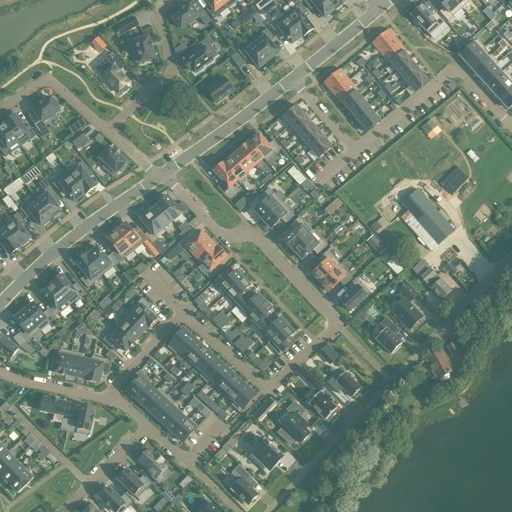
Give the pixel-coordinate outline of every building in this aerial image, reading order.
[(206,10),(213,19),(228,8),(221,0),(206,0),(211,6),(206,10)] [(325,18),(335,10),(326,0),(304,0),(304,1),(311,10),(316,7),(325,18)] [(326,0),(335,10),(344,3),(342,0),(326,0)] [(437,0),(444,8),(440,12),(448,22),(462,9),(453,0),(437,0)] [(453,0),(462,9),(471,0),(453,0)] [(300,3),(285,15),(302,36),(303,36),(304,37),(313,29),(303,16),(308,12),(300,3)] [(180,12),(173,18),(181,29),(188,24),(189,26),(199,18),(197,15),(198,15),(190,4),(186,7),(179,12),(180,12)] [(421,6),(411,15),(416,20),(414,21),(420,28),(422,27),(430,35),(444,22),(436,13),(431,17),(421,6)] [(253,7),(237,19),(242,25),(257,13),(253,7)] [(198,15),(197,15),(199,18),(206,26),(211,21),(203,10),(198,15)] [(270,26),(278,36),(283,32),(292,44),(302,36),(285,15),(270,26)] [(135,18),(123,25),(127,31),(139,25),(135,18)] [(267,29),(253,40),(269,61),(279,53),(270,42),(275,38),(267,29)] [(381,54),(398,41),(389,30),(372,43),(381,54)] [(99,37),(92,44),(94,47),(102,40),(99,37)] [(148,37),(130,42),(136,64),(144,61),(144,63),(152,61),(151,59),(154,59),(152,50),(150,42),(148,37)] [(212,44),(207,38),(197,46),(201,52),(194,57),(185,64),(189,70),(191,68),(194,73),(196,72),(197,73),(203,69),(202,67),(206,64),(207,66),(213,61),(212,59),(217,55),(210,46),(212,44)] [(462,39),(458,44),(462,48),(466,44),(462,39)] [(259,68),(269,61),(253,40),(238,51),(245,61),(250,57),(259,68)] [(478,40),(460,56),(467,64),(481,51),(485,48),(478,40)] [(391,63),(405,52),(406,51),(398,41),(381,54),(390,65),(391,64),(391,63)] [(180,55),(189,48),(184,43),(176,49),(180,55)] [(481,51),(467,64),(474,71),(488,58),(481,51)] [(397,71),(411,59),(405,52),(391,63),(391,64),(397,71)] [(100,72),(99,73),(117,93),(120,91),(120,90),(122,92),(127,87),(126,86),(127,85),(126,85),(129,82),(119,71),(124,67),(112,53),(107,58),(111,63),(100,72)] [(245,64),(237,53),(231,58),(239,68),(245,64)] [(488,58),(474,71),(481,79),(495,66),(499,63),(491,55),(488,58)] [(403,78),(417,67),(411,59),(397,71),(403,78)] [(495,66),(481,79),(487,86),(502,73),(501,73),(495,66)] [(409,86),(423,74),(417,67),(403,78),(409,86)] [(333,94),(349,80),(341,70),(324,83),(333,94)] [(502,73),(487,86),(494,94),(511,77),(505,70),(501,73),(502,73)] [(429,82),(423,74),(409,86),(415,93),(429,82)] [(234,90),(224,77),(207,91),(209,93),(214,101),(216,103),(234,90)] [(511,77),(494,94),(501,101),(511,91),(511,77)] [(342,103),(356,91),(357,92),(358,91),(349,80),(333,94),(341,104),(343,103),(342,103)] [(348,110),(362,99),(357,92),(356,91),(342,103),(343,103),(348,110)] [(511,91),(501,101),(508,109),(511,105),(511,91)] [(38,117),(32,121),(44,138),(50,134),(43,123),(61,111),(57,106),(59,105),(54,99),(53,100),(51,98),(49,99),(48,97),(45,100),(46,101),(33,110),(35,112),(38,117)] [(354,118),(368,106),(362,99),(348,110),(354,118)] [(290,126),(304,114),(296,105),(283,117),(290,126)] [(361,125),(375,114),(368,106),(354,118),(361,125)] [(297,134),(311,122),(304,114),(290,126),(297,134)] [(367,133),(381,121),(375,114),(361,125),(367,133)] [(15,115),(5,122),(6,123),(5,124),(21,146),(37,135),(30,126),(25,129),(15,115)] [(83,119),(78,122),(83,128),(87,125),(83,119)] [(432,119),(421,128),(431,140),(441,131),(432,119)] [(304,142),(318,130),(311,122),(297,134),(304,142)] [(5,124),(0,127),(0,138),(4,144),(0,146),(0,149),(6,157),(21,146),(5,124)] [(311,150),(325,138),(318,130),(304,142),(311,150)] [(81,132),(71,140),(78,149),(88,141),(81,132)] [(259,134),(250,142),(264,158),(263,159),(267,162),(281,150),(273,141),(268,145),(259,134)] [(332,147),(325,138),(311,150),(319,159),(332,147)] [(264,158),(250,142),(246,145),(241,149),(255,166),(263,159),(264,158)] [(109,148),(100,159),(106,164),(103,168),(113,177),(118,171),(120,172),(125,166),(124,165),(126,163),(109,148)] [(255,166),(241,149),(241,150),(232,157),(247,173),(255,166)] [(250,177),(247,173),(232,157),(224,164),(238,181),(241,185),(241,184),(250,177)] [(83,161),(68,172),(85,194),(86,195),(96,187),(89,178),(85,174),(90,170),(83,161)] [(238,181),(224,164),(224,163),(223,163),(223,164),(214,171),(223,182),(219,186),(224,192),(238,181)] [(36,167),(22,178),(27,185),(41,174),(36,167)] [(288,172),(293,177),(299,172),(294,167),(288,172)] [(457,167),(440,183),(451,195),(468,178),(457,167)] [(68,172),(53,184),(60,193),(65,190),(74,202),(85,194),(68,172)] [(306,180),(299,172),(293,177),(301,185),(306,180)] [(20,178),(12,185),(16,190),(24,184),(20,178)] [(12,185),(4,191),(8,196),(16,190),(12,185)] [(50,186),(35,198),(51,218),(53,217),(54,218),(60,213),(59,212),(61,211),(55,204),(52,199),(57,196),(50,186)] [(263,220),(282,202),(269,188),(260,196),(265,201),(255,211),(256,213),(255,214),(260,220),(262,219),(263,220)] [(315,190),(310,195),(314,199),(319,195),(315,190)] [(409,211),(401,217),(431,251),(439,245),(444,240),(449,236),(454,231),(446,222),(450,219),(441,209),(438,212),(418,190),(402,203),(409,211)] [(158,204),(173,221),(186,210),(181,204),(176,207),(167,196),(158,204)] [(35,198),(20,209),(28,218),(32,215),(41,226),(43,225),(44,226),(50,221),(49,220),(51,218),(35,198)] [(331,215),(343,203),(338,198),(325,209),(331,215)] [(286,224),(295,216),(282,202),(263,220),(264,221),(263,222),(268,228),(269,227),(271,229),(281,219),(286,224)] [(164,229),(173,221),(158,204),(159,205),(150,212),(164,229)] [(145,235),(149,240),(152,244),(158,239),(155,236),(164,229),(150,212),(141,220),(150,231),(145,235)] [(15,218),(5,226),(20,246),(22,245),(23,246),(29,241),(28,240),(30,238),(21,226),(26,222),(18,213),(13,216),(15,218)] [(293,250),(313,231),(305,222),(304,223),(299,217),(290,226),(295,231),(284,241),(292,250),(293,249),(293,250)] [(383,217),(377,222),(380,226),(383,229),(389,225),(383,217)] [(377,222),(371,227),(374,231),(380,226),(377,222)] [(117,231),(135,252),(149,240),(145,235),(141,230),(135,235),(126,224),(124,225),(123,224),(117,229),(118,230),(117,231)] [(0,241),(0,242),(10,255),(20,247),(19,247),(20,246),(5,226),(0,229),(0,241)] [(189,227),(182,233),(186,237),(193,231),(189,227)] [(117,250),(112,254),(120,264),(135,252),(117,231),(116,232),(115,231),(108,236),(110,237),(108,239),(117,250)] [(317,255),(328,245),(323,240),(322,241),(313,231),(293,250),(302,259),(313,250),(317,255)] [(192,257),(210,241),(209,239),(210,238),(205,232),(203,234),(202,232),(191,242),(186,237),(178,245),(190,259),(191,259),(193,257),(192,257)] [(217,249),(210,241),(192,257),(193,257),(200,266),(202,264),(217,249)] [(382,245),(376,251),(380,255),(385,249),(382,245)] [(164,246),(158,251),(161,255),(167,250),(164,246)] [(120,264),(112,254),(106,258),(97,247),(95,249),(94,248),(88,253),(89,254),(87,256),(104,276),(114,268),(115,269),(120,264)] [(218,248),(217,249),(202,264),(210,272),(206,275),(211,281),(220,273),(215,267),(226,257),(218,248)] [(321,283),(340,265),(327,251),(319,259),(323,264),(313,274),(314,276),(313,277),(319,283),(320,282),(321,283)] [(104,276),(87,256),(86,256),(86,255),(76,263),(86,275),(81,280),(89,290),(94,285),(104,276)] [(413,270),(442,301),(452,291),(423,260),(413,270)] [(458,271),(450,263),(442,270),(447,275),(450,272),(453,276),(458,271)] [(398,275),(404,269),(399,264),(392,270),(398,275)] [(344,287),(353,279),(340,265),(321,283),(322,284),(321,285),(326,291),(327,290),(329,291),(339,282),(344,287)] [(214,282),(226,295),(243,278),(236,271),(232,275),(228,270),(214,282)] [(122,277),(129,284),(133,280),(125,273),(122,277)] [(53,284),(70,305),(80,297),(79,297),(85,292),(77,283),(72,287),(62,275),(52,283),(53,284)] [(226,295),(237,306),(250,294),(246,290),(250,286),(243,278),(226,295)] [(350,311),(370,293),(357,278),(348,286),(353,291),(341,302),(350,311)] [(46,308),(48,310),(54,317),(59,313),(60,314),(70,305),(53,284),(43,293),(52,304),(46,308)] [(405,285),(400,290),(412,301),(417,296),(405,285)] [(250,294),(237,306),(248,319),(250,317),(265,302),(258,295),(254,299),(250,294)] [(148,327),(148,328),(149,328),(157,319),(147,310),(151,306),(142,298),(130,311),(132,313),(148,327)] [(404,299),(392,311),(411,330),(423,317),(404,299)] [(104,301),(100,305),(105,310),(109,306),(104,301)] [(267,303),(265,302),(250,317),(260,328),(261,329),(272,318),(268,314),(272,310),(271,308),(272,307),(268,302),(267,303)] [(25,310),(24,311),(41,331),(55,319),(54,317),(48,310),(42,314),(33,303),(32,305),(30,304),(24,309),(25,310)] [(223,310),(213,319),(221,329),(231,320),(223,310)] [(24,330),(19,334),(26,343),(41,331),(24,311),(23,312),(22,311),(16,316),(17,317),(15,318),(24,330)] [(132,313),(125,320),(125,321),(141,335),(148,328),(148,327),(132,313)] [(258,330),(269,342),(270,342),(287,326),(280,318),(276,323),(272,318),(261,329),(260,328),(258,330)] [(125,321),(125,320),(123,319),(115,327),(117,329),(118,329),(133,343),(134,343),(141,335),(125,321)] [(400,346),(402,344),(391,334),(396,329),(385,319),(380,325),(384,328),(374,338),(392,355),(393,353),(394,353),(401,347),(400,346)] [(270,342),(269,342),(268,343),(279,356),(294,342),(290,337),(294,333),(287,326),(270,342)] [(118,329),(117,329),(110,337),(108,336),(104,340),(113,348),(117,344),(125,352),(129,348),(134,343),(133,343),(118,329)] [(176,355),(178,353),(179,351),(192,337),(184,329),(167,347),(176,355)] [(236,329),(232,333),(227,337),(232,342),(240,333),(236,329)] [(21,348),(26,343),(19,334),(13,338),(21,348)] [(245,334),(235,343),(243,352),(253,344),(245,334)] [(0,336),(0,335),(0,352),(3,355),(4,354),(10,360),(18,349),(0,336)] [(178,353),(185,360),(200,344),(192,337),(179,351),(178,353)] [(453,357),(460,353),(454,343),(449,346),(447,347),(453,357)] [(194,368),(195,366),(208,351),(200,344),(185,360),(194,368)] [(320,352),(325,358),(333,351),(327,346),(320,352)] [(67,376),(67,375),(72,352),(54,348),(52,360),(58,361),(55,373),(67,376)] [(112,360),(116,355),(111,350),(107,355),(112,360)] [(439,380),(454,370),(441,350),(427,360),(439,380)] [(195,366),(203,372),(203,373),(216,359),(208,351),(195,366)] [(67,375),(77,378),(81,359),(82,359),(83,354),(72,352),(67,375)] [(92,356),(91,361),(92,361),(88,380),(87,380),(87,381),(99,384),(102,372),(107,373),(109,365),(107,365),(108,360),(92,356)] [(268,357),(258,365),(263,370),(272,362),(268,357)] [(92,361),(91,361),(82,359),(81,359),(77,378),(87,380),(88,380),(92,361)] [(211,380),(224,366),(216,359),(203,373),(203,372),(199,376),(208,384),(211,380)] [(232,373),(224,366),(211,380),(218,386),(218,387),(219,387),(232,373)] [(336,374),(327,383),(335,391),(338,394),(343,389),(352,398),(361,388),(353,380),(354,379),(349,373),(347,375),(345,372),(339,378),(336,374)] [(219,387),(218,387),(217,389),(225,397),(240,381),(232,373),(219,387)] [(325,419),(330,414),(331,415),(336,409),(335,408),(337,407),(331,402),(333,400),(327,394),(325,396),(321,391),(324,388),(310,374),(305,379),(315,388),(313,390),(317,394),(308,402),(325,419)] [(127,391),(135,399),(148,385),(140,377),(127,391)] [(233,404),(248,388),(240,381),(225,397),(233,403),(233,404)] [(148,385),(135,399),(143,406),(156,392),(148,385)] [(159,388),(156,392),(143,406),(151,413),(167,396),(159,388)] [(256,396),(248,388),(233,404),(233,403),(231,405),(240,413),(256,396)] [(176,403),(167,396),(151,413),(159,421),(174,405),(176,403)] [(44,401),(42,401),(40,409),(42,409),(42,411),(64,416),(66,403),(59,402),(60,401),(53,400),(44,398),(44,401)] [(270,399),(266,403),(270,407),(274,403),(270,399)] [(6,402),(0,408),(0,412),(3,416),(11,407),(6,402)] [(283,428),(278,433),(290,445),(296,439),(301,444),(310,435),(304,429),(308,425),(300,417),(304,412),(294,403),(287,410),(293,416),(283,427),(283,428)] [(180,414),(182,412),(174,405),(159,421),(167,428),(180,414)] [(82,406),(76,433),(89,436),(92,423),(94,416),(93,416),(95,409),(82,406)] [(258,411),(254,416),(258,420),(262,416),(258,411)] [(188,421),(180,414),(167,428),(175,435),(188,421)] [(60,430),(67,432),(70,420),(63,419),(60,430)] [(189,419),(188,421),(175,435),(183,443),(198,427),(189,419)] [(77,422),(70,420),(67,432),(74,433),(77,422)] [(259,464),(268,473),(284,456),(271,444),(272,443),(270,441),(269,442),(267,440),(254,454),(262,461),(259,464)] [(46,449),(41,453),(37,457),(41,461),(50,453),(46,449)] [(150,473),(149,474),(159,484),(165,478),(161,474),(167,467),(162,462),(163,461),(158,455),(156,456),(150,450),(147,452),(140,458),(141,459),(138,461),(150,473)] [(0,474),(1,476),(16,461),(8,452),(0,459),(0,474)] [(1,476),(9,484),(25,469),(16,461),(1,476)] [(251,477),(239,466),(234,471),(242,479),(232,489),(248,505),(259,495),(246,482),(251,477)] [(25,469),(9,484),(18,493),(33,478),(25,469)] [(143,476),(138,481),(127,470),(118,479),(137,499),(152,484),(143,476)] [(186,488),(193,479),(188,475),(181,484),(186,488)] [(125,494),(120,499),(109,488),(100,497),(105,502),(105,503),(109,508),(110,507),(114,511),(123,511),(133,503),(125,494)] [(169,492),(164,497),(170,503),(172,502),(175,498),(169,492)] [(175,498),(172,502),(177,506),(182,500),(178,496),(175,498)] [(207,509),(211,500),(207,497),(202,507),(207,509)] [(164,499),(160,503),(164,507),(168,503),(164,499)]
